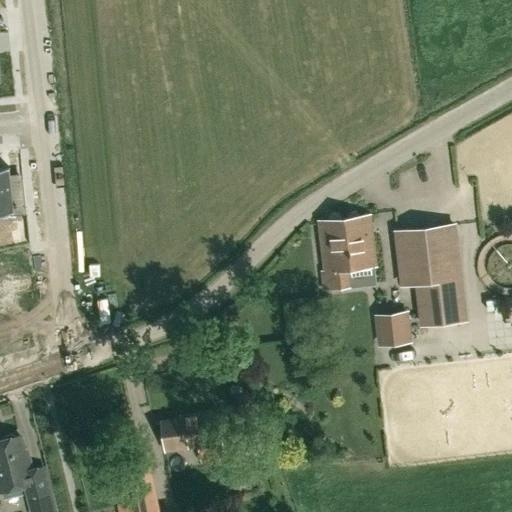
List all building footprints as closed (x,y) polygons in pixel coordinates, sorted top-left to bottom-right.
[(9,168),(0,168),(0,213),(12,213),(12,215),(27,214),(23,179),(10,181),(10,175),(9,168)] [(349,269),(377,266),(371,214),(319,220),(325,271),(323,271),(325,289),(351,286),(349,269)] [(465,319),(454,225),(396,232),(403,284),(417,283),(422,324),(465,319)] [(505,288),(511,282),(511,243),(486,262),(505,288)] [(381,344),(409,341),(406,313),(377,316),(381,344)] [(342,397),(358,397),(358,377),(342,377),(342,397)] [(368,400),(344,400),(343,428),(368,428),(368,400)] [(222,442),(217,410),(196,413),(196,417),(163,422),(166,449),(201,445),(203,461),(223,458),(221,442),(222,442)] [(44,467),(32,470),(29,458),(26,458),(20,435),(15,437),(12,434),(3,437),(2,440),(0,440),(0,491),(26,484),(33,511),(50,511),(56,511),(44,467)] [(112,470),(115,488),(147,481),(143,464),(112,470)]
